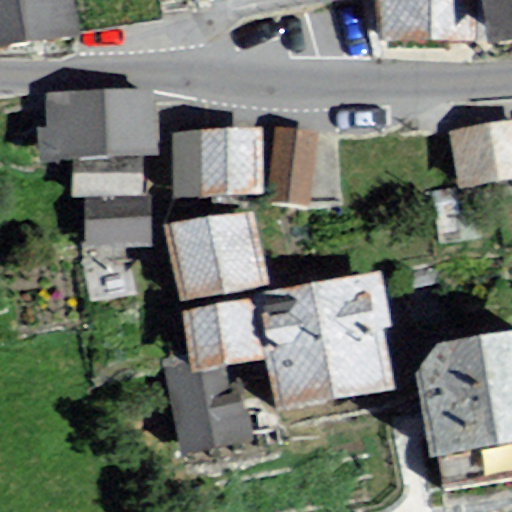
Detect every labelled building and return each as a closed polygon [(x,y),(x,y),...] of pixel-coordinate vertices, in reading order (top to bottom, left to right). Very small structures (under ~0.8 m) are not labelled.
[(65,0),(0,0),(0,47),(72,33),(65,0)] [(382,0),(382,57),(468,59),(468,0),(382,0)] [(511,0),(480,0),(493,68),(511,64),(511,0)] [(105,103),(37,105),(39,162),(106,161),(105,103)] [(511,123),(447,133),(455,190),(511,182),(511,123)] [(310,204),(320,136),(272,129),(262,197),(310,204)] [(253,134),(202,134),(202,193),(254,193),(253,134)] [(70,164),(70,200),(139,199),(139,164),(70,164)] [(82,205),(83,243),(148,242),(147,204),(82,205)] [(243,213),(162,229),(177,303),(258,287),(243,213)] [(370,276),(258,294),(275,407),(388,389),(370,276)] [(245,301),(179,310),(187,368),(253,359),(245,301)] [(511,331),(411,348),(428,454),(511,440),(511,331)] [(162,377),(178,451),(248,436),(232,362),(162,377)]
